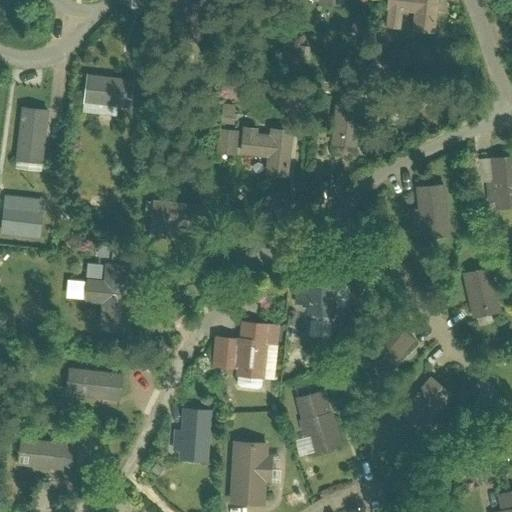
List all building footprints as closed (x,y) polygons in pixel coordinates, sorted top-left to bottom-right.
[(201,0),(176,0),(173,35),(198,38),(201,0)] [(428,0),(376,0),(373,33),(424,38),(428,0)] [(79,104),(129,108),(132,81),(82,76),(79,104)] [(357,99),(339,95),(334,121),(351,125),(349,134),(383,140),(391,99),(358,93),(357,99)] [(43,167),(49,113),(19,110),(13,164),(43,167)] [(262,131),(243,127),(238,153),(255,156),(254,166),(287,172),(295,131),(263,125),(262,131)] [(511,157),(474,160),(475,185),(485,184),(487,212),(511,210),(511,157)] [(447,186),(411,190),(416,241),(453,237),(447,186)] [(42,196),(4,194),(1,234),(39,237),(42,196)] [(191,235),(195,204),(150,199),(146,229),(191,235)] [(88,326),(124,330),(130,267),(93,263),(91,287),(85,287),(83,312),(90,313),(88,326)] [(333,271),(302,267),(298,312),(328,316),(333,271)] [(492,269),(460,274),(468,319),(499,314),(492,269)] [(414,338),(391,317),(361,351),(384,372),(414,338)] [(270,336),(239,333),(235,378),(265,381),(270,336)] [(62,400),(116,403),(118,371),(64,368),(62,400)] [(455,390),(432,370),(402,403),(425,424),(455,390)] [(324,392),(295,401),(308,444),(338,435),(324,392)] [(216,407),(181,404),(176,455),(211,459),(216,407)] [(72,440),(22,438),(20,471),(70,473),(72,440)] [(268,444),(232,442),(229,505),(265,507),(266,483),(273,483),(274,458),(267,457),(268,444)] [(508,500),(489,503),(490,511),(511,511),(511,492),(507,494),(508,500)]
